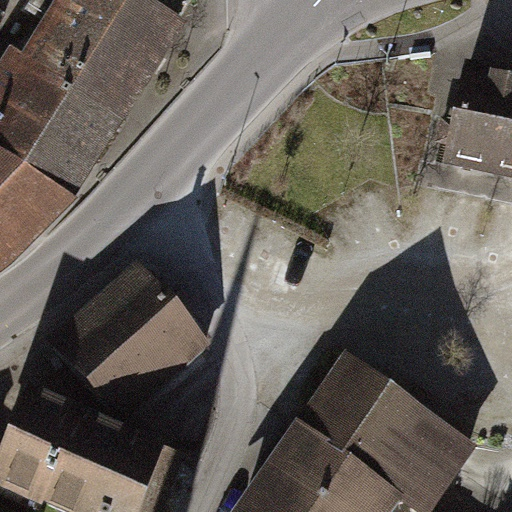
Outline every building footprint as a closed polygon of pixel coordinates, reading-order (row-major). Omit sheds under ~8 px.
[(187,37),(132,0),(51,0),(0,76),(0,147),(77,200),(187,37)] [(511,69),(463,60),(444,155),(511,167),(511,69)] [(0,259),(77,200),(0,147),(0,259)] [(212,350),(139,261),(55,330),(127,418),(212,350)] [(433,511),(480,447),(340,347),(221,511),(389,511),(397,501),(412,511),(433,511)] [(142,511),(168,438),(24,387),(0,453),(0,494),(50,511),(142,511)]
